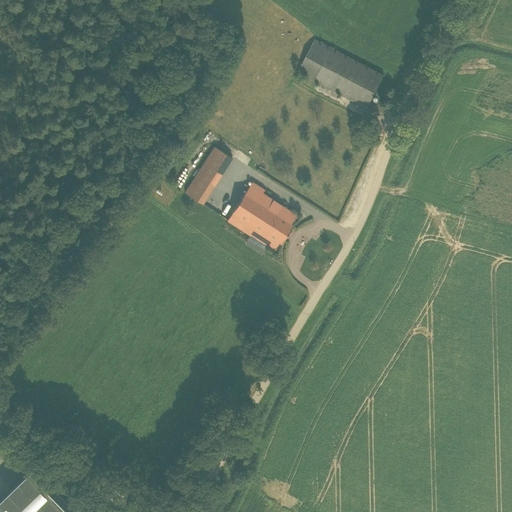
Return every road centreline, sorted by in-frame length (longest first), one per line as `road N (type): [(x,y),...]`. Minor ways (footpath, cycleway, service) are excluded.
road 1 (unclassified): [(176,511),(372,189),(448,0)]
road 2 (unclassified): [(143,511),(10,410)]
